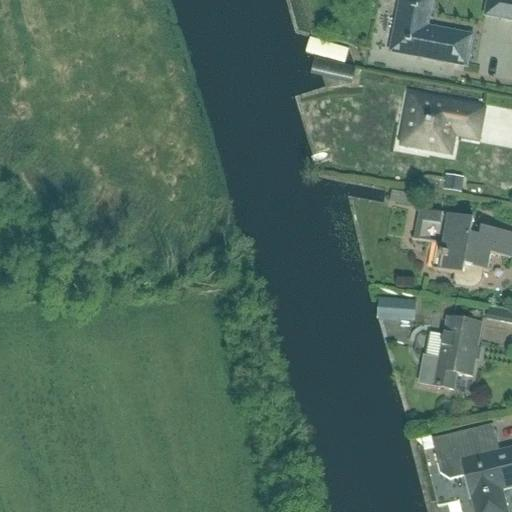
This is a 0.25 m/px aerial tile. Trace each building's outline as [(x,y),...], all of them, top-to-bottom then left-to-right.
[(432,0),(400,0),(390,55),(467,69),(473,37),(426,28),(428,16),(430,17),(432,0)] [(511,0),(504,0),(500,21),(511,23),(511,0)] [(412,99),(403,147),(450,155),(455,129),(479,133),(483,112),(412,99)] [(511,118),(487,115),(483,150),(511,153),(511,118)] [(459,287),(469,289),(470,289),(472,289),(473,289),(475,288),(476,287),(478,286),(479,285),(480,284),(480,282),(481,281),(482,273),(489,274),(489,273),(488,273),(491,256),(511,260),(511,235),(473,229),(474,223),(417,212),(417,214),(420,215),(415,240),(412,240),(412,242),(442,247),(438,272),(432,271),(432,272),(460,278),(459,287)] [(379,301),(378,323),(415,324),(416,303),(379,301)] [(511,326),(511,314),(488,310),(486,321),(511,326)] [(448,321),(441,362),(425,359),(420,386),(453,392),(456,375),(472,378),(476,361),(479,362),(480,353),(477,352),(482,327),(448,321)] [(475,505),(477,511),(478,511),(499,511),(504,504),(502,494),(511,491),(511,450),(495,454),(494,448),(480,451),(477,437),(475,431),(432,442),(434,448),(441,476),(450,481),(466,477),(467,484),(473,506),(475,505)]
